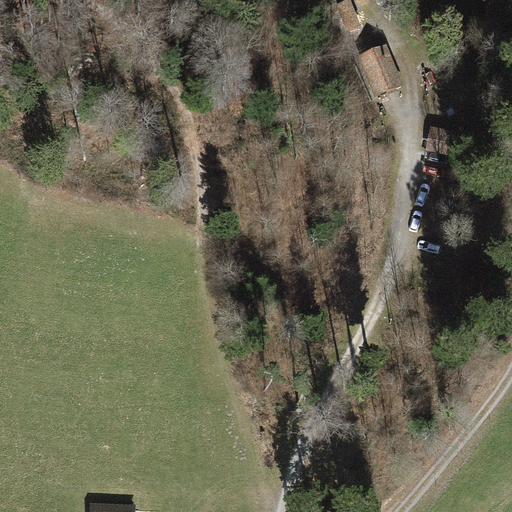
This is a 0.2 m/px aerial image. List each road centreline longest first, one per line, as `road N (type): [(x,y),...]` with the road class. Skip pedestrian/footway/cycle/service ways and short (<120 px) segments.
road 1 (track): [(292,511),(399,250),(414,89),(397,38)]
road 2 (track): [(399,511),(511,381)]
